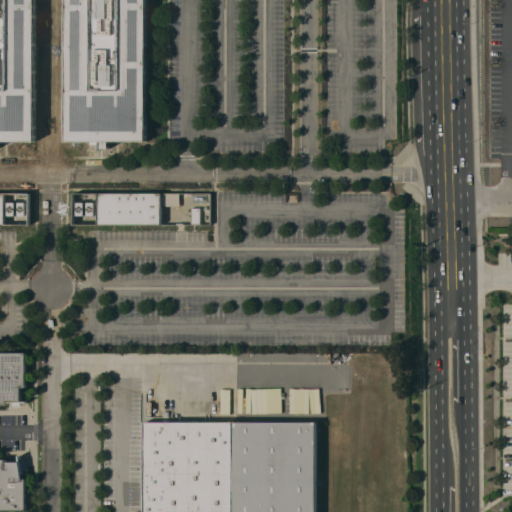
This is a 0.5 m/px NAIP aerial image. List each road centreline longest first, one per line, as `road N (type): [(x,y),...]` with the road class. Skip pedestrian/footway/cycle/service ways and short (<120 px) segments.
road 1 (primary): [(469,511),(462,0)]
road 2 (primary): [(436,175),(441,480)]
road 3 (primary): [(433,37),(436,175)]
